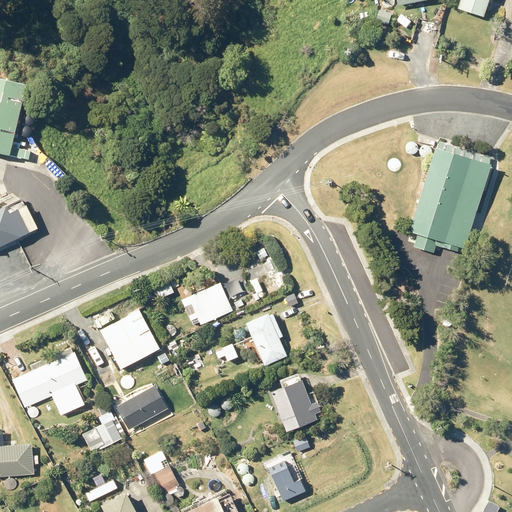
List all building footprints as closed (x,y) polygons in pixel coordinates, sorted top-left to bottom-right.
[(490,0),(459,0),(456,8),(482,17),(488,0),(489,0),(491,0),(490,0)] [(392,13),(378,9),(374,22),(389,26),(392,13)] [(401,14),(396,20),(406,29),(412,22),(401,14)] [(0,150),(27,157),(28,149),(8,145),(23,80),(0,74),(0,150)] [(36,115),(22,112),(17,136),(30,139),(36,115)] [(406,145),(406,147),(405,148),(405,149),(406,151),(406,152),(407,153),(408,154),(409,155),(410,156),(411,156),(412,156),(414,156),(415,156),(416,156),(418,155),(419,154),(420,153),(420,152),(421,151),(421,150),(421,148),(421,147),(420,146),(420,144),(419,143),(418,142),(417,142),(415,141),(414,141),(413,141),(411,141),(410,142),(409,142),(408,143),(407,144),(406,145)] [(409,229),(418,232),(414,246),(434,251),(436,244),(457,251),(459,246),(465,247),(490,162),(434,145),(409,229)] [(400,156),(386,159),(389,173),(403,170),(400,156)] [(0,243),(36,225),(24,202),(8,210),(3,201),(0,203),(0,243)] [(262,242),(252,248),(260,260),(269,254),(262,242)] [(252,252),(238,259),(241,267),(256,260),(252,252)] [(273,268),(254,276),(259,287),(278,278),(273,268)] [(238,282),(245,297),(251,295),(245,279),(238,282)] [(218,281),(187,295),(200,323),(231,309),(218,281)] [(284,296),(264,305),(266,309),(244,319),(263,363),(285,353),(277,336),(282,334),(270,310),(287,302),(284,296)] [(91,334),(111,371),(151,350),(131,313),(91,334)] [(173,322),(163,327),(168,339),(179,334),(173,322)] [(28,364),(30,369),(11,378),(24,406),(52,393),(60,412),(80,402),(72,384),(82,380),(84,384),(88,382),(73,349),(72,350),(70,345),(28,364)] [(130,372),(117,378),(124,391),(137,385),(130,372)] [(269,388),(284,429),(315,417),(313,411),(319,408),(315,399),(309,401),(299,376),(269,388)] [(154,384),(115,405),(128,429),(159,412),(163,419),(171,414),(154,384)] [(250,404),(239,410),(246,422),(257,416),(250,404)] [(94,428),(103,445),(120,436),(111,418),(94,428)] [(30,442),(0,444),(0,475),(33,472),(32,463),(38,463),(37,454),(31,455),(30,442)] [(161,450),(143,460),(160,492),(178,483),(161,450)] [(103,511),(135,511),(124,490),(99,502),(103,511)] [(223,511),(214,493),(175,511),(223,511)] [(239,511),(231,494),(220,499),(225,511),(239,511)] [(481,510),(485,511),(495,511),(500,503),(489,497),(481,510)]
